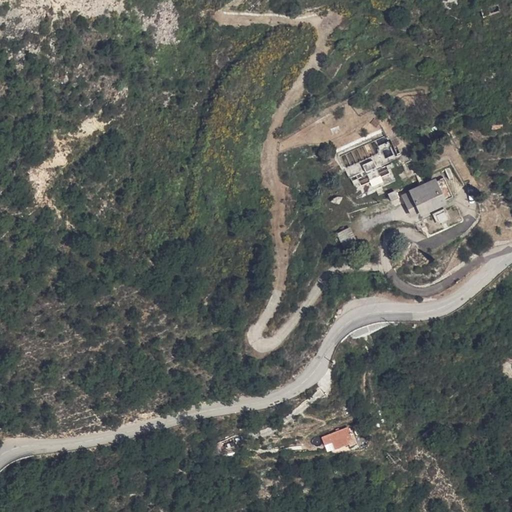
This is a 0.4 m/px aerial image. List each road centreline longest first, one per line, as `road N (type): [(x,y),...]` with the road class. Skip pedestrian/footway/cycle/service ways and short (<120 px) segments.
road 1 (track): [(390,271),(342,269),(323,278),(276,340),(263,345),(255,338),(279,278),(270,156),(277,115),(320,50),(321,33),(310,19),(219,17),(234,0)]
road 2 (secondary): [(0,460),(23,448),(290,391),(310,377),(350,318),(438,309),(511,255)]
